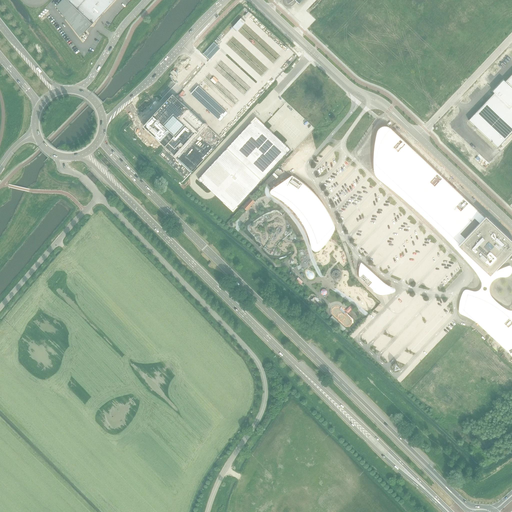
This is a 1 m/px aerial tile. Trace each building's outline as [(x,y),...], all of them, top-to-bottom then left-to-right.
[(57,5),(56,6),(77,32),(80,37),(85,31),(85,30),(92,23),(90,22),(103,8),(105,10),(113,2),(114,0),(61,0),(61,1),(57,5)] [(381,8),(384,4),(379,0),(366,0),(341,27),(345,30),(338,37),(375,72),(382,65),(393,75),(403,64),(407,68),(428,45),(416,34),(413,38),(406,31),(404,33),(393,23),(395,21),(381,8)] [(220,48),(213,41),(202,53),(209,60),(220,48)] [(442,46),(404,85),(423,103),(461,64),(442,46)] [(494,93),(468,120),(498,147),(511,132),(511,73),(504,81),(503,80),(493,91),(494,93)] [(307,79),(290,98),(316,121),(333,103),(307,79)] [(173,80),(160,95),(163,98),(176,83),(173,80)] [(150,117),(143,126),(166,147),(159,155),(185,179),(222,140),(172,94),(157,110),(150,117)] [(207,94),(204,98),(224,116),(227,113),(207,94)] [(251,122),(198,179),(211,191),(213,193),(215,195),(223,202),(224,202),(233,210),(236,206),(237,206),(290,150),(286,146),(284,144),(272,133),(268,129),(264,125),(263,125),(259,122),(255,118),(252,122),(251,122)] [(388,130),(390,128),(386,125),(382,125),(380,126),(377,127),(376,128),(374,131),(373,140),(372,147),(372,155),(371,162),(372,169),(373,173),(374,176),(377,179),(391,191),(454,250),(466,262),(472,269),(476,276),(479,280),(480,283),(480,285),(480,286),(480,287),(479,288),(482,289),(482,288),(483,287),(484,287),(485,288),(485,289),(488,289),(488,287),(488,286),(489,283),(491,280),(493,279),(496,278),(501,278),(504,278),(506,276),(508,274),(509,271),(507,271),(506,271),(504,271),(502,271),(500,272),(498,273),(496,273),(493,273),(491,273),(459,243),(375,164),(375,161),(376,157),(376,154),(377,151),(378,148),(379,145),(380,141),(382,138),(384,136),(386,133),(388,130)] [(375,161),(375,164),(459,243),(491,273),(493,273),(496,273),(498,273),(500,272),(502,271),(504,271),(506,271),(507,271),(509,271),(511,271),(511,242),(390,128),(388,130),(386,133),(384,136),(382,138),(380,141),(379,145),(378,148),(377,151),(376,154),(376,157),(375,161)] [(326,234),(334,225),(332,219),(329,213),(325,207),(321,202),(317,197),(313,192),(308,187),(303,183),(297,179),(292,175),(271,189),(277,193),(284,196),(290,201),(295,206),(300,211),(305,217),(309,223),(312,230),(315,236),(317,244),(326,234)] [(277,193),(271,189),(269,191),(268,192),(268,193),(269,195),(271,195),(277,198),(283,203),(288,208),(293,213),(300,222),(303,228),(306,235),(308,240),(309,245),(310,248),(311,251),(314,252),(316,252),(319,249),(323,245),(326,240),(332,232),(334,229),(334,225),(317,244),(315,236),(312,230),(309,223),(305,217),(300,211),(295,206),(290,201),(284,196),(277,193)] [(246,210),(255,201),(251,198),(243,207),(246,210)] [(387,294),(389,293),(388,293),(387,292),(386,292),(385,292),(384,291),(383,291),(383,290),(382,289),(381,289),(380,288),(380,287),(379,286),(379,285),(379,284),(380,284),(380,283),(381,282),(360,263),(360,264),(359,266),(359,267),(359,269),(359,270),(358,272),(358,273),(358,275),(359,276),(359,277),(374,291),(375,292),(375,293),(376,293),(377,294),(378,294),(379,294),(381,295),(382,295),(383,295),(384,294),(386,294),(387,294)] [(383,284),(381,282),(380,283),(380,284),(379,284),(379,285),(379,286),(380,287),(380,288),(381,289),(382,289),(383,290),(383,291),(384,291),(385,292),(386,292),(387,292),(388,293),(389,293),(391,293),(392,292),(392,291),(392,290),(392,289),(391,289),(391,288),(388,287),(385,286),(383,284)] [(467,317),(475,321),(463,310),(467,294),(471,295),(476,297),(480,298),(484,300),(488,302),(492,304),(496,306),(499,309),(501,307),(500,306),(494,301),(490,297),(489,293),(488,289),(485,289),(485,290),(484,291),(483,291),(482,290),(482,289),(479,288),(478,290),(476,291),(473,291),(470,291),(467,290),(465,290),(462,291),(461,293),(460,296),(459,299),(458,302),(458,305),(458,309),(459,311),(459,312),(460,313),(462,315),(467,317)] [(467,294),(463,310),(475,321),(489,334),(490,335),(506,350),(511,346),(511,320),(509,318),(506,314),(503,312),(499,309),(496,306),(492,304),(488,302),(484,300),(480,298),(476,297),(471,295),(467,294)] [(511,346),(506,350),(511,358),(511,314),(511,313),(511,312),(511,311),(511,310),(510,310),(507,310),(505,310),(501,307),(499,309),(503,312),(506,314),(509,318),(511,320),(511,346)]
